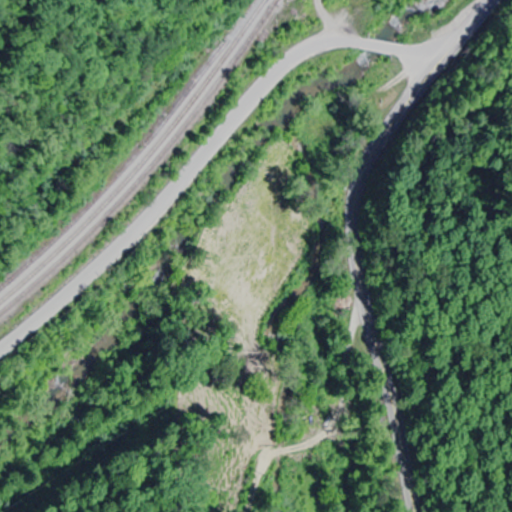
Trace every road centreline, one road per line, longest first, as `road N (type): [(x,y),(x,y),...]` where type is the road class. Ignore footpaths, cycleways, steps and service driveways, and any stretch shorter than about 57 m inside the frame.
road 1 (residential): [(439,67),(339,39),(288,58),(143,223),(0,350)]
road 2 (tertiary): [(414,511),(353,217),(380,145),(439,67)]
